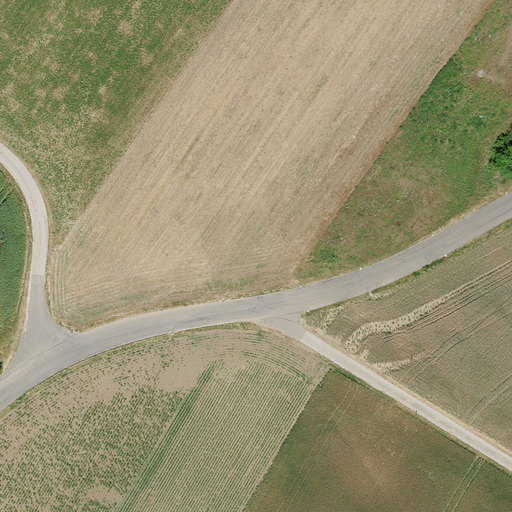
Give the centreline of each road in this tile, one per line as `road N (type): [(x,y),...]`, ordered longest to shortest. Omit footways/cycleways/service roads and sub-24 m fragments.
road 1 (tertiary): [(511,204),(373,277),(299,300),(100,338),(0,396)]
road 2 (track): [(256,307),(511,467)]
road 3 (track): [(31,374),(41,215),(27,176),(0,155)]
